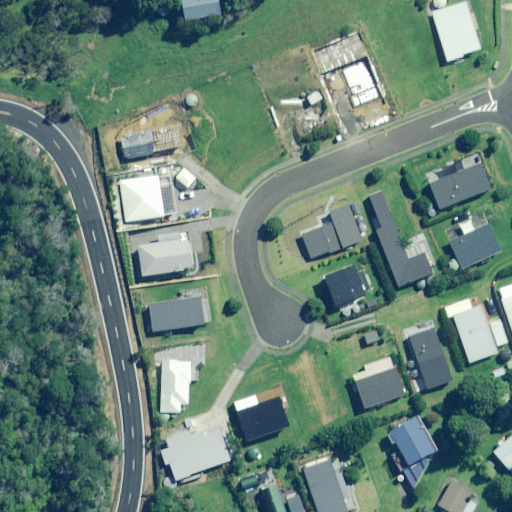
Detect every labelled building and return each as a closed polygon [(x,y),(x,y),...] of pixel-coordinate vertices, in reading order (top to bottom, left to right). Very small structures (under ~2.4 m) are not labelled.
[(223,15),(220,0),(184,0),(188,21),(223,15)] [(492,189),(478,156),(462,162),(466,171),(430,185),(441,210),(492,189)] [(422,237),(403,245),(383,193),(370,197),(382,229),(377,231),(399,288),(433,274),(430,268),(434,267),(422,237)] [(362,242),(350,206),(331,213),(335,224),(303,235),(311,259),(362,242)] [(489,225),(451,243),(463,270),(502,252),(489,225)] [(192,269),(187,235),(161,239),(162,243),(139,247),(144,277),(192,269)] [(367,296),(355,267),(323,279),(335,309),(367,296)] [(511,286),(500,290),(511,327),(511,286)] [(474,310),(471,299),(446,308),(450,319),(455,318),(471,364),(498,354),(482,307),(474,310)] [(510,343),(502,321),(492,324),(500,346),(510,343)] [(453,382),(435,329),(411,337),(429,390),(453,382)] [(191,362),(164,361),(163,413),(182,413),(182,404),(190,404),(191,362)] [(405,396),(394,363),(367,372),(354,376),(366,409),(405,396)] [(436,452),(416,416),(390,430),(401,450),(392,455),(401,472),(404,470),(415,490),(430,465),(426,458),(436,452)] [(234,445),(227,424),(193,436),(191,431),(176,436),(168,439),(172,449),(163,452),(167,465),(171,464),(178,485),(204,476),(202,471),(234,461),(229,447),(234,445)] [(511,438),(496,453),(511,471),(511,438)] [(260,474),(240,482),(243,491),(263,484),(260,474)] [(461,485),(445,476),(431,502),(449,511),(475,511),(480,503),(458,490),(461,485)] [(287,511),(277,486),(262,492),(269,511),(287,511)] [(303,507),(300,493),(290,495),(293,509),(303,507)]
